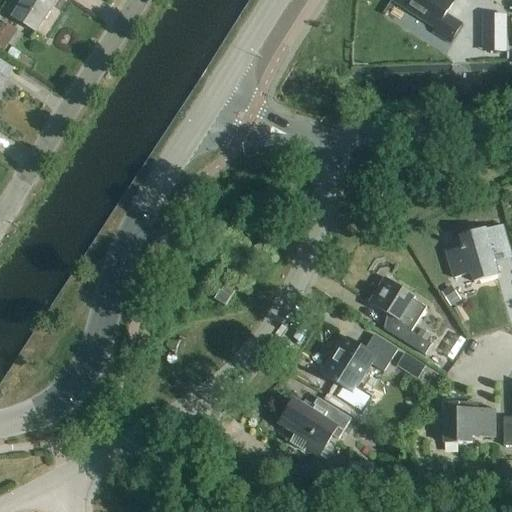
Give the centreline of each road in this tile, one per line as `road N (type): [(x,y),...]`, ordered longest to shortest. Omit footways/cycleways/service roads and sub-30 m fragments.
road 1 (unclassified): [(64,478),(202,398),(272,327),(317,227),(325,175),(317,151)]
road 2 (primary): [(0,423),(33,414),(78,384),(143,207),(213,103)]
road 3 (unclassified): [(0,215),(138,0)]
road 4 (unclassified): [(317,151),(351,131),(511,130)]
road 5 (primary): [(213,103),(277,0)]
